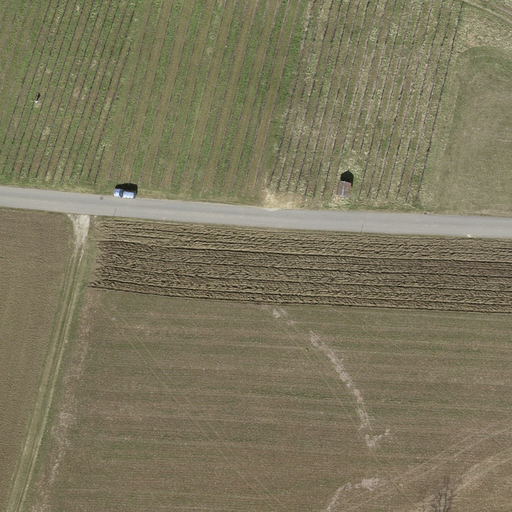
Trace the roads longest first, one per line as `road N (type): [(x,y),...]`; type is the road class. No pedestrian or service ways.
road 1 (unclassified): [(0,193),(511,228)]
road 2 (track): [(13,511),(79,265),(84,203)]
